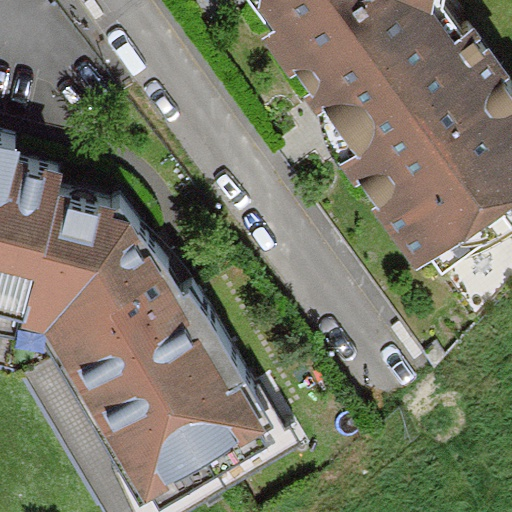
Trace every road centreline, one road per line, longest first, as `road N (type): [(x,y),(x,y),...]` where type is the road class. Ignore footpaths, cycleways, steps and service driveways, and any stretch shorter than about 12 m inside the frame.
road 1 (residential): [(401,378),(125,0)]
road 2 (unknown): [(467,511),(401,378)]
